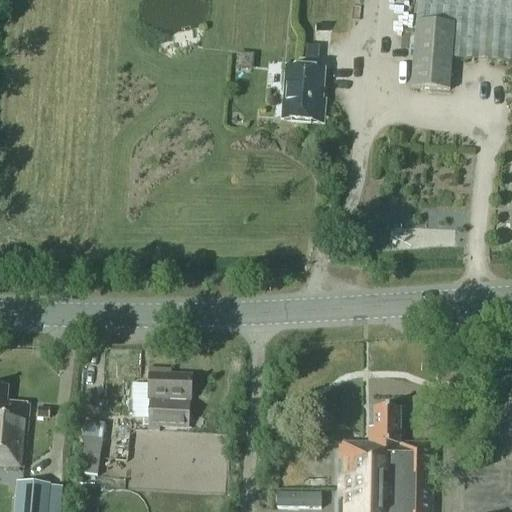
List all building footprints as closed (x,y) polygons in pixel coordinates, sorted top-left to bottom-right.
[(511,0),(417,0),(411,89),(449,92),(452,59),(511,63),(511,0)] [(286,69),(282,122),(323,125),(325,103),(321,103),(323,72),(286,69)] [(169,401),(190,401),(191,377),(170,377),(170,371),(149,370),(148,402),(149,402),(148,428),(189,431),(190,404),(169,403),(169,401)] [(0,470),(21,472),(21,470),(25,470),(31,407),(8,404),(9,385),(0,384),(0,470)] [(49,419),(50,411),(37,409),(37,418),(49,419)] [(337,511),(430,511),(432,447),(399,447),(400,410),(374,410),(374,430),(368,430),(368,446),(339,445),(337,511)] [(81,424),(79,442),(86,443),(82,476),(98,478),(104,427),(81,424)] [(17,484),(14,511),(48,511),(51,487),(17,484)] [(275,509),(322,510),(322,494),(275,493),(275,509)]
